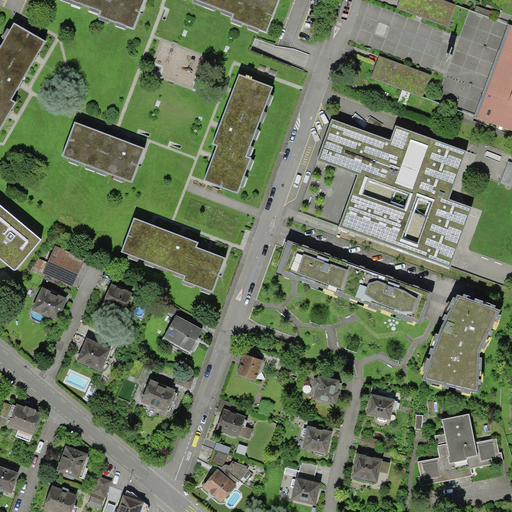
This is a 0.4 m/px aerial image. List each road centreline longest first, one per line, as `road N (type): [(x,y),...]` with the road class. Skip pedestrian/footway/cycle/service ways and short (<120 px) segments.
road 1 (residential): [(345,0),(170,496)]
road 2 (residential): [(170,496),(58,403)]
road 3 (residential): [(357,375),(327,511)]
road 4 (unknown): [(40,389),(81,276)]
